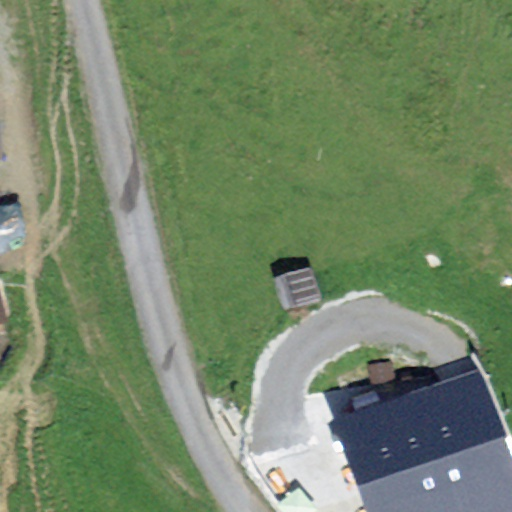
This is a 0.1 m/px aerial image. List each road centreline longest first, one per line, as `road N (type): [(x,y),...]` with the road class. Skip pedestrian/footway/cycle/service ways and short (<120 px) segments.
road 1 (track): [(84,0),(166,329),(234,498),(247,511)]
road 2 (track): [(0,43),(27,129),(40,238),(19,291),(36,336),(3,425),(8,486)]
